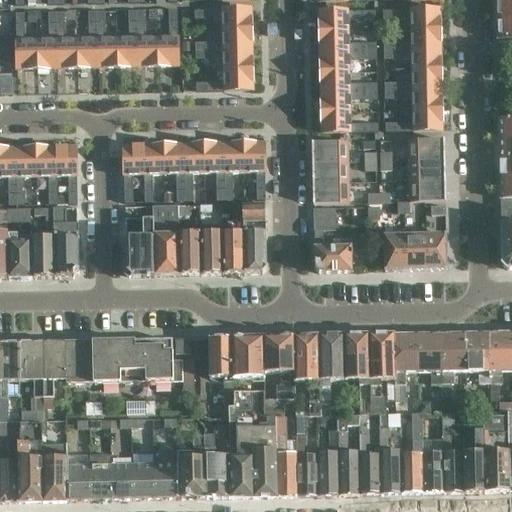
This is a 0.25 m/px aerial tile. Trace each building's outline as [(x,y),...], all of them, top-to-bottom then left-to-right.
[(511,0),(497,1),(497,20),(511,19),(511,0)] [(222,33),(250,32),(250,11),(194,12),(194,21),(221,20),(222,33)] [(410,33),(439,32),(439,11),(382,12),(382,21),(410,20),(410,33)] [(156,40),(156,69),(177,68),(176,12),(168,12),(168,39),(156,40)] [(319,35),(347,34),(347,21),(375,21),(374,12),(318,14),(319,35)] [(117,69),(116,40),(104,41),(104,13),(96,14),(97,70),(117,69)] [(117,69),(136,69),(135,13),(127,13),(128,40),(116,40),(117,69)] [(156,69),(156,40),(144,40),(144,13),(135,13),(136,69),(156,69)] [(37,71),(57,71),(56,14),(47,15),(48,42),(37,42),(37,71)] [(77,70),(76,41),(64,42),(64,14),(56,14),(57,71),(77,70)] [(77,70),(97,70),(96,14),(87,14),(88,41),(76,41),(77,70)] [(37,71),(37,42),(24,42),(23,15),(15,15),(16,71),(37,71)] [(511,19),(497,20),(498,41),(511,40),(511,19)] [(195,53),(251,52),(250,32),(222,33),(222,44),(195,45),(195,53)] [(383,53),(439,52),(439,32),(410,33),(410,44),(383,45),(383,53)] [(319,54),(375,53),(375,45),(348,45),(347,34),(319,35),(319,54)] [(223,72),(251,71),(251,52),(195,53),(195,61),(222,60),(223,72)] [(411,72),(440,72),(439,52),(383,53),(383,61),(411,60),(411,72)] [(375,53),(319,54),(320,74),(348,73),(348,62),(368,61),(368,73),(376,73),(375,53)] [(251,71),(223,72),(223,84),(195,85),(196,93),(252,92),(251,71)] [(384,93),(440,91),(440,72),(411,72),(411,84),(384,85),(384,93)] [(320,94),(376,93),(376,85),(349,85),(348,73),(320,74),(320,94)] [(0,97),(12,97),(11,76),(0,76),(0,97)] [(412,112),(441,111),(440,91),(384,93),(384,101),(411,100),(412,112)] [(320,114),(349,113),(349,102),(377,101),(376,93),(320,94),(320,114)] [(441,111),(412,112),(412,125),(385,125),(385,133),(441,132),(441,111)] [(349,113),(320,114),(321,135),(377,133),(377,125),(350,126),(349,113)] [(500,141),(511,140),(511,120),(499,121),(500,141)] [(511,140),(500,141),(500,161),(511,160),(511,140)] [(408,163),(444,162),(444,141),(408,142),(408,163)] [(311,165),(347,164),(347,143),(311,144),(311,165)] [(216,203),(224,203),(223,146),(203,147),(204,176),(215,175),(216,203)] [(232,175),(243,175),(242,146),(223,146),(224,203),(232,202),(232,175)] [(242,146),(243,175),(256,175),(256,202),(264,202),(263,146),(242,146)] [(176,204),(184,204),(183,147),(163,148),(164,177),(175,176),(176,204)] [(192,176),(204,176),(203,147),(183,147),(184,204),(192,203),(192,176)] [(132,177),(143,177),(144,177),(144,148),(123,149),(124,205),(132,205),(132,177)] [(152,177),(164,177),(163,148),(144,148),(144,177),(143,177),(144,205),(152,204),(152,177)] [(55,179),(56,179),(68,178),(68,206),(76,206),(75,149),(54,150),(55,179)] [(24,179),(35,179),(35,150),(15,151),(16,207),(24,207),(24,179)] [(56,206),(56,179),(55,179),(54,150),(35,150),(35,179),(48,179),(48,206),(56,206)] [(8,207),(16,207),(15,151),(0,151),(0,179),(7,180),(8,207)] [(380,163),(392,163),(392,154),(380,154),(380,163)] [(364,164),(376,164),(376,155),(364,155),(364,164)] [(501,180),(511,180),(511,160),(500,161),(501,180)] [(409,183),(445,183),(444,162),(408,163),(409,183)] [(392,172),(392,163),(380,163),(380,172),(392,172)] [(312,185),(348,185),(347,164),(311,165),(312,185)] [(376,173),(376,164),(364,164),(364,173),(376,173)] [(511,180),(501,180),(501,201),(511,200),(511,180)] [(445,183),(409,183),(409,205),(445,204),(445,183)] [(348,185),(312,185),(312,206),(348,206),(348,185)] [(368,205),(379,205),(379,195),(368,195),(368,205)] [(379,195),(379,205),(390,205),(390,195),(379,195)] [(409,205),(397,205),(397,216),(409,216),(409,205)] [(243,224),(243,225),(265,224),(264,206),(243,206),(243,207),(234,207),(234,224),(243,224)] [(431,215),(445,215),(445,207),(431,207),(431,215)] [(189,208),(178,208),(178,219),(190,219),(189,208)] [(368,222),(379,221),(379,209),(368,210),(368,222)] [(335,210),(313,211),(313,233),(314,271),(318,275),(351,274),(350,242),(333,242),(333,249),(323,249),(323,232),(335,232),(335,210)] [(29,211),(7,211),(7,224),(30,224),(29,211)] [(35,212),(35,213),(35,221),(48,220),(48,236),(30,236),(30,238),(31,281),(54,280),(53,229),(53,212),(35,212)] [(64,227),(64,212),(53,212),(53,229),(54,280),(72,280),(78,274),(77,227),(64,227)] [(511,212),(500,213),(501,266),(506,271),(507,271),(511,270),(511,212)] [(154,279),(154,278),(153,236),(152,220),(124,220),(125,274),(131,279),(143,279),(154,279)] [(261,277),(262,276),(266,271),(265,224),(243,225),(243,234),(244,277),(261,276),(261,277)] [(179,278),(201,277),(200,227),(178,227),(178,236),(179,278)] [(222,277),(221,235),(221,227),(200,227),(201,277),(222,277)] [(222,277),(244,277),(243,234),(221,235),(222,277)] [(154,278),(179,278),(178,236),(153,236),(154,278)] [(405,273),(425,273),(425,236),(404,237),(405,273)] [(425,236),(425,273),(446,272),(446,236),(425,236)] [(384,273),(405,273),(404,237),(383,237),(384,273)] [(31,281),(30,238),(7,239),(8,281),(31,281)] [(489,386),(488,335),(478,335),(478,336),(464,336),(465,375),(478,374),(478,386),(489,386)] [(511,373),(511,349),(511,335),(496,335),(488,335),(489,386),(501,385),(501,374),(511,373)] [(441,385),(440,336),(431,336),(431,337),(417,337),(418,376),(429,375),(429,385),(441,385)] [(465,375),(464,336),(449,336),(440,336),(441,385),(441,398),(452,398),(451,387),(453,387),(453,375),(465,375)] [(359,417),(370,417),(368,337),(343,338),(344,384),(358,383),(359,417)] [(380,400),(380,383),(394,383),(393,337),(368,337),(370,417),(384,417),(384,400),(380,400)] [(402,337),(393,337),(394,383),(394,388),(406,388),(406,376),(418,376),(417,337),(402,337)] [(308,403),(319,403),(318,338),(293,339),(294,385),(308,384),(308,403)] [(319,403),(329,402),(329,384),(344,384),(343,338),(318,338),(319,403)] [(293,339),(275,339),(275,340),(263,340),(264,376),(279,376),(280,389),(276,389),(276,402),(294,402),(294,385),(293,339)] [(232,340),(208,341),(209,380),(223,380),(223,393),(233,393),(233,381),(232,340)] [(243,340),(232,340),(233,381),(264,380),(264,376),(263,340),(247,340),(243,341),(243,340)] [(175,357),(190,356),(190,341),(175,342),(175,357)] [(118,343),(119,385),(146,384),(145,342),(118,343)] [(145,342),(146,384),(182,384),(182,362),(172,362),(172,342),(145,342)] [(92,386),(119,385),(118,343),(91,344),(92,386)] [(43,400),(42,344),(33,344),(33,345),(19,345),(20,384),(33,383),(33,400),(43,400)] [(43,400),(54,400),(53,383),(65,383),(64,344),(63,344),(51,345),(51,344),(42,344),(43,400)] [(65,386),(92,386),(91,344),(64,344),(65,383),(65,386)] [(0,345),(0,424),(9,425),(9,401),(8,401),(7,384),(20,384),(19,345),(0,345)] [(231,500),(252,500),(254,500),(252,420),(264,420),(263,394),(234,395),(234,409),(228,409),(230,459),(231,500)] [(146,402),(127,403),(127,415),(146,414),(146,402)] [(146,414),(154,414),(154,402),(146,402),(146,414)] [(93,404),(93,416),(101,415),(101,403),(93,404)] [(93,404),(85,404),(85,416),(93,416),(93,404)] [(21,424),(37,424),(37,414),(21,414),(21,424)] [(484,495),(508,494),(507,415),(483,416),(483,433),(484,495)] [(275,419),(264,420),(252,420),(254,500),(277,500),(275,419)] [(286,455),(285,419),(275,419),(277,500),(297,499),(296,455),(286,455)] [(176,421),(164,421),(165,429),(177,429),(176,421)] [(131,430),(131,422),(119,422),(119,430),(131,430)] [(143,422),(131,422),(131,430),(143,430),(143,422)] [(88,431),(88,423),(76,423),(76,431),(88,431)] [(100,423),(88,423),(88,431),(100,431),(100,423)] [(389,453),(389,428),(379,428),(379,458),(380,497),(401,496),(400,457),(400,453),(389,453)] [(359,497),(359,453),(347,454),(346,433),(338,434),(338,498),(359,497)] [(463,454),(464,495),(484,495),(483,433),(475,433),(476,454),(463,454)] [(316,455),(316,458),(317,499),(338,498),(338,434),(328,434),(328,454),(316,455)] [(422,496),(443,496),(442,434),(434,434),(434,455),(421,455),(422,496)] [(463,454),(452,455),(451,455),(451,434),(442,434),(443,496),(464,495),(463,454)] [(205,501),(203,437),(193,437),(193,451),(193,454),(177,454),(177,465),(178,501),(196,501),(205,501)] [(214,450),(214,437),(203,437),(205,501),(214,501),(231,500),(230,459),(216,459),(216,450),(214,450)] [(305,459),(305,439),(295,439),(296,455),(297,499),(317,499),(316,458),(305,459)] [(43,504),(42,461),(30,461),(30,441),(17,441),(18,462),(18,505),(43,504)] [(380,497),(379,458),(368,458),(367,442),(359,442),(359,453),(359,497),(380,497)] [(0,505),(18,505),(18,462),(7,463),(7,443),(0,443),(0,505)] [(422,496),(421,455),(421,444),(412,444),(413,457),(400,457),(401,496),(422,496)] [(67,504),(66,468),(66,460),(55,461),(55,456),(42,457),(42,461),(43,504),(67,504)] [(90,503),(112,503),(111,467),(111,459),(89,459),(89,467),(90,503)] [(154,502),(178,501),(177,465),(154,466),(154,502)] [(112,503),(133,502),(132,466),(111,467),(112,503)] [(133,502),(154,502),(154,466),(132,466),(133,502)] [(67,504),(90,503),(89,467),(66,468),(67,504)]
